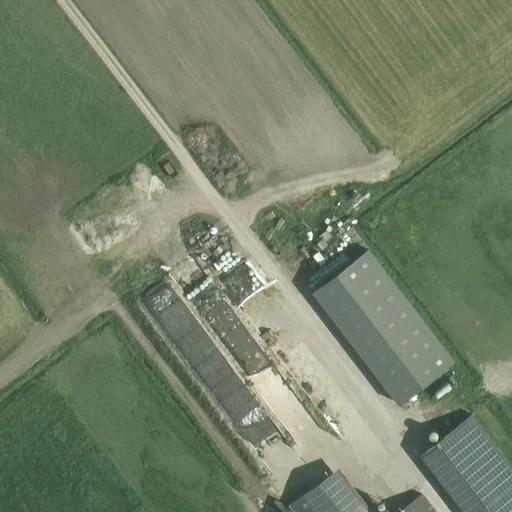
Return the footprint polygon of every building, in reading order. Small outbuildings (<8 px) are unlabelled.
[(330,193),(322,199),(338,220),(346,213),(330,193)] [(280,239),(291,254),(308,241),(297,227),(280,239)] [(322,243),(325,257),(337,255),(334,240),(322,243)] [(369,255),(316,295),(402,408),(455,369),(369,255)] [(222,341),(234,335),(228,323),(216,329),(222,341)] [(511,511),(511,466),(472,414),(418,454),(462,511),(511,511)] [(371,511),(338,467),(278,511),(435,511),(421,494),(397,511),(371,511)]
